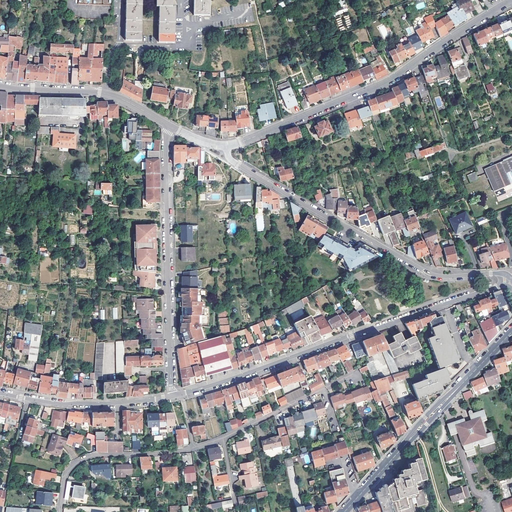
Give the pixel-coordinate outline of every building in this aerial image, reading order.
[(203,15),(210,15),(209,0),(193,0),(193,15),(203,15)] [(469,0),(461,0),(456,2),(457,3),(459,10),(462,8),(465,14),(474,9),(471,2),(469,0)] [(454,26),(467,18),(465,14),(462,8),(459,10),(457,3),(452,5),(453,8),(445,11),(446,14),(448,16),(454,26)] [(141,40),(142,5),(126,4),(125,19),(125,39),(141,40)] [(175,7),(172,7),(160,6),(158,41),(174,42),(175,21),(175,7)] [(425,17),(429,25),(430,29),(436,26),(434,22),(431,15),(425,17)] [(454,26),(448,16),(434,22),(436,26),(440,38),(449,33),(447,30),(454,26)] [(498,24),(502,33),(511,28),(508,19),(498,24)] [(490,28),(494,37),(502,33),(498,24),(490,28)] [(429,25),(416,31),(418,35),(421,42),(434,37),(430,29),(429,25)] [(490,28),(483,31),(487,40),(494,37),(490,28)] [(487,40),(483,31),(473,36),(478,47),(488,42),(487,40)] [(9,32),(4,32),(3,38),(0,38),(0,46),(1,46),(9,47),(9,39),(9,32)] [(408,40),(413,51),(423,46),(421,42),(418,35),(415,36),(408,40)] [(21,48),(24,37),(17,36),(16,39),(15,48),(21,48)] [(473,54),(467,39),(462,41),(468,55),(473,54)] [(400,44),(406,57),(414,53),(413,51),(408,40),(400,44)] [(27,56),(28,56),(30,56),(30,54),(35,55),(36,45),(34,45),(34,44),(30,43),(28,50),(27,56)] [(103,44),(95,44),(92,44),(92,51),(91,58),(90,81),(100,82),(103,44)] [(363,49),(365,53),(371,50),(375,48),(373,44),(363,49)] [(406,57),(400,44),(395,46),(396,49),(388,52),(393,64),(407,57),(406,57)] [(50,52),(54,52),(72,54),(73,49),(73,47),(50,45),(50,51),(50,52)] [(1,46),(0,51),(0,52),(8,53),(7,59),(0,57),(0,78),(5,80),(8,61),(8,57),(9,51),(9,47),(1,46)] [(456,50),(448,53),(457,78),(468,74),(465,65),(460,67),(459,64),(462,63),(460,56),(462,55),(460,48),(456,49),(456,50)] [(80,57),(80,49),(73,49),(72,54),(72,65),(79,65),(80,57)] [(44,65),(38,65),(36,81),(42,81),(47,82),(49,69),(49,65),(50,57),(50,52),(50,51),(46,51),(45,56),(44,56),(44,65)] [(14,62),(13,67),(11,81),(13,81),(18,82),(20,55),(15,54),(14,62)] [(26,65),(27,65),(28,56),(27,56),(22,55),(20,55),(18,82),(19,82),(25,82),(25,80),(26,65)] [(440,67),(434,69),(436,76),(439,86),(445,84),(444,81),(451,79),(444,56),(437,59),(440,67)] [(38,65),(39,58),(35,57),(34,66),(27,65),(26,65),(25,80),(27,80),(36,81),(38,65)] [(55,70),(54,82),(60,83),(67,84),(68,59),(61,58),(56,57),(55,66),(55,70)] [(90,81),(91,58),(87,58),(80,57),(79,65),(79,69),(79,80),(90,81)] [(377,60),(372,62),(374,66),(371,67),(372,69),(377,67),(377,66),(379,65),(379,66),(382,65),(380,64),(377,60)] [(358,70),(362,80),(367,78),(368,78),(369,78),(375,75),(372,69),(371,67),(370,65),(363,68),(358,70)] [(377,80),(388,74),(386,70),(383,66),(383,67),(382,65),(379,66),(379,65),(377,66),(377,67),(372,69),(375,75),(377,80)] [(430,78),(436,76),(434,69),(432,65),(427,66),(427,68),(423,70),(426,80),(430,78)] [(336,78),(341,90),(352,86),(355,85),(363,81),(362,80),(358,70),(357,68),(356,66),(351,68),(350,66),(344,68),(346,74),(336,78)] [(418,76),(414,78),(417,88),(419,92),(419,93),(422,91),(424,95),(428,93),(426,86),(424,87),(422,83),(425,82),(422,75),(418,76)] [(330,79),(325,81),(330,95),(335,93),(341,90),(336,78),(335,76),(330,78),(330,79)] [(417,88),(414,78),(404,82),(405,84),(408,92),(417,88)] [(122,85),(119,91),(124,93),(129,96),(134,86),(123,80),(122,85)] [(315,85),(320,99),(322,98),(323,98),(330,95),(325,81),(315,85)] [(163,84),(153,82),(149,99),(164,102),(166,90),(162,89),(163,84)] [(288,82),(278,86),(287,109),(288,108),(287,108),(297,104),(297,105),(288,82)] [(486,85),(488,92),(494,89),(492,83),(486,85)] [(405,84),(398,87),(402,96),(402,97),(409,94),(408,92),(405,84)] [(310,103),(320,99),(315,85),(304,89),(306,94),(303,95),(305,100),(308,99),(310,103)] [(140,102),(141,90),(134,86),(129,96),(131,97),(140,102)] [(391,90),(393,93),(395,98),(402,96),(398,87),(391,90)] [(187,95),(187,94),(178,93),(177,95),(174,94),(173,100),(172,105),(176,105),(176,107),(187,109),(188,102),(191,102),(191,96),(187,95)] [(375,101),(380,113),(398,107),(397,103),(395,98),(393,93),(384,96),(385,98),(375,101)] [(9,96),(7,96),(6,122),(15,122),(16,96),(9,96)] [(15,122),(14,125),(24,125),(25,105),(39,105),(39,99),(40,96),(18,96),(16,96),(15,122)] [(39,116),(62,116),(62,99),(47,99),(39,99),(39,105),(39,116)] [(62,116),(86,117),(85,107),(85,100),(82,100),(62,99),(62,116)] [(372,116),(380,114),(380,113),(375,101),(375,99),(369,101),(367,102),(369,106),(372,116)] [(97,103),(97,105),(98,116),(108,116),(107,102),(97,103)] [(107,102),(108,116),(108,118),(108,123),(113,122),(113,118),(118,118),(117,106),(113,106),(112,106),(112,104),(107,102)] [(93,106),(85,107),(86,117),(86,118),(98,117),(98,116),(97,105),(93,106)] [(273,105),(264,106),(265,109),(257,111),(259,121),(268,119),(276,117),(273,105)] [(372,116),(369,106),(363,108),(357,110),(360,119),(372,116)] [(362,127),(360,119),(357,110),(350,112),(344,114),(349,128),(357,125),(358,128),(362,127)] [(250,130),(255,130),(254,116),(248,116),(247,112),(241,112),(241,114),(237,114),(237,112),(235,112),(236,121),(237,129),(243,129),(243,128),(243,127),(249,126),(249,124),(250,124),(250,130)] [(205,132),(206,126),(207,117),(197,115),(195,124),(193,124),(192,130),(197,131),(198,126),(199,126),(199,131),(205,132)] [(205,134),(215,138),(217,118),(207,117),(206,126),(205,132),(205,134)] [(136,136),(136,130),(136,119),(131,119),(131,120),(127,120),(127,125),(124,125),(124,133),(128,134),(128,136),(136,136)] [(220,122),(220,132),(228,131),(228,121),(220,122)] [(237,131),(237,129),(236,121),(228,121),(228,131),(237,131)] [(319,137),(321,136),(329,133),(331,132),(327,121),(324,123),(323,122),(318,124),(318,125),(315,127),(314,128),(315,131),(316,130),(319,137)] [(291,129),(284,131),(287,141),(288,141),(289,143),(294,141),(294,139),(301,137),(297,127),(291,129)] [(55,135),(54,147),(76,148),(76,135),(60,135),(60,128),(51,128),(51,134),(55,135)] [(136,136),(135,150),(139,150),(139,141),(151,142),(151,131),(136,130),(136,136)] [(190,149),(190,143),(186,141),(186,146),(186,159),(186,160),(188,160),(194,160),(194,163),(194,167),(198,167),(198,148),(194,146),(194,149),(190,149)] [(434,153),(446,148),(444,143),(436,146),(432,148),(434,153)] [(174,146),(174,158),(186,159),(186,146),(174,146)] [(204,165),(204,151),(198,148),(198,167),(198,181),(204,181),(204,176),(210,176),(209,181),(215,181),(215,169),(214,169),(214,165),(211,165),(211,164),(206,164),(206,165),(204,165)] [(432,148),(424,151),(420,152),(422,157),(434,153),(432,148)] [(145,174),(159,174),(159,166),(159,153),(145,152),(145,157),(149,157),(149,159),(145,159),(145,174)] [(511,157),(484,169),(486,173),(493,192),(511,184),(511,157)] [(12,166),(2,166),(1,175),(12,176),(12,174),(12,171),(12,167),(12,166)] [(291,169),(289,169),(287,170),(286,166),(277,169),(281,181),(293,178),(291,169)] [(159,181),(159,174),(145,174),(146,189),(159,189),(159,181)] [(470,183),(470,184),(479,181),(477,177),(475,174),(467,176),(470,183)] [(23,195),(26,195),(26,185),(26,179),(11,179),(10,185),(24,186),(23,195)] [(250,184),(234,185),(234,203),(251,202),(250,184)] [(260,188),(256,187),(256,202),(262,202),(267,202),(267,204),(265,204),(265,207),(266,207),(267,209),(278,209),(276,200),(279,200),(278,195),(270,190),(270,193),(266,193),(266,191),(260,191),(260,188)] [(159,195),(159,189),(146,189),(146,208),(153,208),(153,202),(159,202),(159,195)] [(329,199),(329,209),(337,210),(337,202),(338,199),(332,199),(330,193),(326,194),(325,194),(327,199),(329,199)] [(376,220),(372,206),(370,201),(369,202),(363,204),(366,214),(369,223),(376,220)] [(290,202),(294,222),(299,221),(298,215),(297,213),(298,213),(301,208),(290,202)] [(337,202),(337,210),(337,213),(337,216),(339,217),(342,218),(346,218),(347,207),(347,202),(337,202)] [(83,214),(92,214),(92,205),(83,205),(83,214)] [(358,220),(358,217),(357,208),(347,207),(346,218),(346,219),(348,219),(356,219),(358,220)] [(412,210),(407,212),(408,217),(409,218),(403,221),(407,231),(412,230),(413,231),(414,232),(416,231),(416,230),(415,228),(419,227),(412,210)] [(406,237),(409,235),(407,231),(403,221),(402,219),(400,212),(397,213),(398,216),(391,219),(393,223),(392,223),(395,231),(402,228),(404,234),(406,237)] [(455,233),(471,226),(469,222),(465,212),(449,219),(455,233)] [(369,223),(366,214),(358,217),(358,220),(359,228),(361,229),(370,226),(369,223)] [(309,236),(311,233),(318,223),(307,216),(299,230),(309,236)] [(486,216),(476,220),(479,225),(488,221),(486,216)] [(378,221),(382,234),(386,233),(388,234),(388,235),(389,235),(393,246),(399,245),(389,217),(378,221)] [(318,223),(311,233),(322,238),(324,233),(327,228),(318,223)] [(180,242),(190,243),(191,227),(181,226),(180,242)] [(137,271),(153,273),(154,273),(154,271),(153,270),(153,265),(154,265),(155,256),(156,243),(157,237),(157,232),(157,228),(155,228),(143,227),(143,235),(140,235),(139,243),(139,251),(138,258),(137,271)] [(333,238),(324,233),(322,238),(318,245),(326,250),(325,252),(331,255),(332,254),(344,261),(343,264),(347,270),(348,269),(349,272),(380,255),(380,253),(376,252),(368,247),(364,246),(363,249),(361,247),(354,251),(333,238)] [(439,257),(442,255),(439,249),(441,248),(440,246),(439,244),(434,246),(429,233),(424,235),(436,267),(443,267),(439,257)] [(416,260),(416,258),(428,254),(423,241),(413,245),(408,247),(408,255),(416,260)] [(493,261),(494,261),(508,258),(505,244),(488,248),(491,255),(493,261)] [(447,256),(448,263),(458,261),(457,255),(454,246),(444,249),(446,257),(447,256)] [(0,263),(4,264),(10,265),(10,258),(1,257),(2,248),(0,247),(0,263)] [(192,248),(181,247),(182,255),(182,261),(194,261),(194,255),(192,255),(192,248)] [(488,248),(482,249),(484,253),(479,255),(482,263),(490,260),(488,256),(491,255),(488,248)] [(459,266),(465,265),(464,258),(460,259),(460,254),(457,255),(458,261),(459,266)] [(182,282),(182,289),(196,289),(196,270),(187,272),(184,272),(184,276),(182,277),(182,282)] [(153,279),(153,273),(137,271),(137,276),(139,276),(138,286),(152,288),(153,287),(154,283),(152,282),(153,281),(153,279)] [(182,322),(180,322),(180,325),(180,330),(182,333),(183,336),(183,337),(186,345),(204,339),(201,327),(199,327),(198,325),(208,324),(208,307),(203,307),(203,302),(199,302),(198,289),(196,289),(182,289),(181,289),(180,291),(180,297),(182,297),(182,299),(181,302),(181,307),(182,307),(184,307),(185,314),(182,315),(182,322)] [(492,294),(495,300),(497,304),(499,308),(505,305),(499,291),(492,294)] [(490,314),(493,313),(491,307),(497,304),(495,300),(491,301),(491,299),(490,299),(489,299),(488,298),(483,300),(486,308),(489,315),(490,314)] [(151,300),(136,300),(136,304),(136,311),(139,311),(139,314),(139,319),(141,319),(153,319),(154,319),(154,311),(150,311),(150,308),(152,308),(151,300)] [(301,300),(286,308),(289,313),(289,315),(305,307),(304,304),(301,300)] [(473,307),(475,313),(481,310),(486,308),(483,300),(478,302),(479,303),(478,303),(477,304),(476,303),(475,304),(476,305),(476,306),(473,307)] [(357,312),(362,320),(364,324),(370,320),(363,307),(361,308),(362,309),(357,312)] [(230,332),(228,309),(217,310),(219,333),(230,332)] [(497,325),(501,323),(500,321),(504,319),(505,321),(509,319),(506,312),(501,314),(499,310),(493,313),(490,314),(495,326),(497,325)] [(351,324),(352,326),(362,320),(357,312),(357,311),(347,317),(351,324)] [(339,317),(343,324),(345,328),(351,324),(347,317),(345,314),(339,317)] [(419,319),(423,328),(429,323),(435,316),(434,314),(421,318),(419,319)] [(484,317),(478,320),(489,343),(493,339),(495,336),(497,334),(494,326),(495,326),(490,314),(489,315),(484,317)] [(305,347),(309,345),(305,337),(307,336),(311,334),(312,335),(309,337),(312,343),(322,340),(321,337),(313,322),(310,316),(294,324),(298,332),(303,343),(305,347)] [(313,322),(321,337),(327,334),(332,331),(324,318),(323,316),(313,322)] [(339,317),(338,316),(328,321),(333,330),(339,327),(339,328),(343,326),(342,325),(343,324),(339,317)] [(436,318),(435,316),(429,323),(434,337),(427,339),(432,351),(434,350),(437,360),(436,361),(439,369),(458,362),(456,356),(455,357),(453,350),(454,350),(451,342),(450,342),(447,336),(448,335),(446,328),(444,328),(443,325),(444,324),(441,316),(436,318)] [(143,329),(154,329),(156,329),(156,325),(153,325),(153,323),(153,319),(141,319),(142,329),(143,329)] [(412,321),(416,330),(418,329),(420,331),(423,328),(419,319),(417,319),(412,321)] [(404,323),(411,337),(412,338),(414,336),(414,335),(415,335),(414,332),(416,331),(416,330),(412,321),(406,323),(404,323)] [(467,335),(475,352),(477,351),(479,351),(487,347),(482,337),(483,336),(482,333),(481,334),(478,328),(472,331),(474,335),(471,337),(469,332),(470,331),(468,327),(469,327),(467,322),(463,324),(468,334),(467,335)] [(32,325),(24,324),(23,334),(31,335),(32,325)] [(269,355),(263,340),(260,330),(258,324),(254,326),(252,326),(255,334),(258,333),(263,345),(257,347),(261,358),(265,357),(269,355)] [(43,326),(32,325),(31,335),(31,336),(41,337),(43,326)] [(253,344),(248,328),(244,330),(245,334),(248,345),(253,344)] [(145,340),(151,339),(162,338),(162,334),(154,335),(154,333),(154,329),(143,329),(143,336),(145,336),(145,340)] [(291,346),(292,348),(303,343),(298,332),(287,337),(287,338),(291,346)] [(222,336),(231,369),(237,367),(239,367),(236,358),(232,344),(230,338),(229,334),(222,336)] [(412,338),(411,337),(403,341),(399,334),(395,336),(391,337),(393,342),(386,345),(393,359),(408,352),(409,354),(421,349),(415,336),(414,336),(412,338)] [(366,353),(367,357),(382,351),(393,375),(399,373),(393,359),(386,345),(381,335),(374,338),(362,342),(366,353)] [(28,361),(37,362),(41,337),(31,336),(30,345),(29,356),(28,361)] [(231,369),(222,336),(198,343),(204,374),(205,376),(207,376),(231,369)] [(162,343),(162,338),(151,339),(151,347),(155,347),(162,347),(162,343)] [(287,338),(280,341),(284,350),(286,349),(287,348),(291,346),(287,338)] [(284,350),(280,341),(279,339),(273,342),(277,352),(278,351),(280,356),(285,354),(285,352),(284,350)] [(22,351),(22,353),(24,353),(23,355),(29,356),(30,345),(23,344),(24,341),(17,340),(16,350),(22,351)] [(265,340),(263,340),(269,355),(277,352),(273,342),(267,344),(265,340)] [(124,366),(124,347),(124,341),(116,342),(117,373),(124,373),(124,366)] [(104,342),(96,342),(94,374),(94,380),(100,380),(102,380),(104,342)] [(352,346),(356,358),(366,353),(362,342),(352,346)] [(182,387),(189,386),(187,378),(193,377),(204,374),(198,343),(177,350),(177,353),(182,387)] [(344,345),(335,350),(340,359),(348,373),(357,369),(354,364),(351,366),(348,361),(345,362),(344,359),(350,356),(344,345)] [(250,351),(253,361),(261,358),(257,347),(250,350),(250,351)] [(511,347),(503,350),(506,358),(507,362),(511,360),(511,347)] [(141,365),(152,365),(151,357),(151,354),(151,351),(151,349),(145,350),(145,356),(144,356),(144,357),(141,357),(141,365)] [(246,364),(243,354),(242,350),(241,349),(240,349),(241,352),(237,353),(238,358),(236,358),(239,367),(245,364),(246,364)] [(325,353),(330,363),(340,359),(335,350),(334,349),(330,351),(325,353)] [(250,351),(243,354),(246,364),(250,362),(253,361),(250,351)] [(312,357),(317,369),(328,365),(330,370),(332,369),(330,365),(330,363),(325,353),(323,354),(312,357)] [(155,357),(151,357),(152,365),(157,364),(163,364),(162,356),(159,356),(158,355),(157,355),(157,356),(155,356),(155,357)] [(131,366),(141,365),(141,357),(125,358),(126,366),(124,366),(124,373),(124,376),(131,376),(131,366)] [(317,369),(312,357),(303,361),(307,373),(317,369)] [(506,358),(495,362),(497,369),(499,375),(510,371),(507,362),(506,358)] [(380,379),(372,362),(370,363),(366,365),(367,366),(368,369),(373,381),(380,379)] [(41,375),(44,374),(46,364),(40,363),(39,365),(37,365),(36,373),(41,375)] [(308,385),(308,384),(300,366),(295,368),(293,369),(298,380),(301,388),(304,395),(307,394),(303,387),(308,385)] [(18,369),(14,382),(19,383),(19,384),(22,385),(22,384),(28,386),(31,373),(18,369)] [(280,385),(281,387),(298,380),(293,369),(285,372),(276,375),(280,385)] [(423,381),(412,385),(418,401),(423,399),(422,397),(436,392),(437,394),(443,392),(441,386),(446,384),(445,383),(450,382),(445,369),(425,376),(427,380),(423,381)] [(489,386),(502,382),(499,375),(497,369),(488,372),(488,374),(485,375),(489,386)] [(399,373),(393,375),(387,377),(389,384),(409,377),(407,371),(399,373)] [(3,383),(12,385),(15,373),(12,373),(11,375),(8,374),(6,373),(3,383)] [(41,376),(31,373),(28,386),(27,388),(36,391),(38,385),(39,385),(40,377),(41,376)] [(39,385),(37,394),(40,394),(50,396),(50,393),(53,375),(54,374),(52,374),(51,378),(40,377),(39,385)] [(314,381),(308,384),(308,385),(311,392),(324,385),(319,374),(314,376),(315,378),(313,379),(314,381)] [(56,394),(58,383),(59,378),(59,376),(53,375),(50,393),(55,394),(56,394)] [(261,381),(264,391),(280,385),(276,375),(261,381)] [(264,391),(261,381),(259,377),(253,379),(252,380),(256,394),(257,394),(257,393),(261,391),(262,396),(266,394),(264,391)] [(384,391),(392,389),(389,384),(387,377),(380,379),(373,381),(377,391),(382,401),(389,417),(394,415),(393,412),(393,411),(392,408),(391,408),(390,406),(385,396),(385,394),(384,391)] [(479,393),(482,392),(480,389),(488,387),(484,377),(475,381),(479,393)] [(128,380),(126,392),(126,397),(127,397),(132,397),(134,383),(128,379),(128,380)] [(128,380),(103,383),(103,391),(103,394),(116,393),(126,392),(128,380)] [(250,380),(244,383),(252,406),(259,403),(256,394),(252,380),(250,380)] [(68,392),(69,384),(58,383),(56,394),(56,397),(58,397),(66,398),(68,392)] [(142,391),(149,391),(148,387),(148,386),(143,386),(143,385),(138,386),(138,385),(134,383),(132,397),(142,395),(142,391)] [(236,386),(241,400),(244,408),(252,406),(244,383),(238,385),(236,386)] [(77,394),(78,385),(69,384),(68,392),(75,393),(77,394)] [(280,385),(264,391),(266,394),(282,388),(281,387),(280,385)] [(92,398),(92,394),(92,391),(94,391),(94,386),(93,386),(83,386),(83,398),(92,398)] [(231,387),(227,389),(231,404),(241,400),(236,386),(231,387)] [(356,391),(351,393),(354,401),(355,404),(366,399),(367,401),(374,399),(371,393),(368,387),(363,389),(362,388),(356,391)] [(288,403),(304,395),(301,388),(285,396),(285,397),(288,403)] [(231,404),(227,389),(223,391),(222,391),(225,403),(225,404),(227,409),(232,407),(231,404)] [(225,403),(222,391),(221,391),(216,392),(212,394),(215,405),(225,403)] [(375,391),(371,393),(374,399),(376,403),(382,401),(377,391),(375,391)] [(473,397),(471,391),(463,393),(465,400),(473,397)] [(336,395),(331,397),(334,409),(344,406),(345,407),(347,403),(354,401),(351,393),(345,395),(344,393),(342,394),(342,393),(336,395)] [(206,399),(208,407),(215,405),(212,394),(205,395),(206,399)] [(281,406),(288,403),(285,397),(278,401),(281,406)] [(206,399),(200,401),(203,415),(204,415),(208,414),(209,413),(208,407),(206,399)] [(422,413),(418,401),(404,406),(408,419),(422,413)] [(317,403),(313,405),(313,406),(316,416),(326,413),(323,402),(317,403)] [(0,416),(6,418),(9,406),(3,404),(0,416)] [(6,418),(6,419),(4,429),(7,430),(8,424),(15,426),(14,427),(17,428),(18,424),(16,423),(20,408),(19,408),(9,406),(6,418)] [(302,413),(304,422),(317,418),(316,416),(313,406),(309,407),(309,408),(310,409),(305,411),(301,412),(302,413)] [(62,428),(66,413),(60,411),(59,412),(54,411),(50,426),(55,427),(56,426),(62,428)] [(124,432),(130,431),(130,429),(142,428),(142,411),(136,411),(136,413),(130,414),(130,411),(126,411),(123,412),(124,432)] [(448,426),(452,437),(455,436),(460,434),(467,453),(468,457),(477,454),(474,447),(480,445),(481,447),(496,442),(492,433),(489,434),(484,421),(487,420),(484,411),(473,414),(472,412),(471,412),(470,412),(469,412),(469,413),(469,414),(472,422),(469,422),(466,423),(465,422),(463,422),(462,422),(459,421),(451,424),(448,426)] [(66,421),(79,423),(81,423),(81,421),(83,413),(75,412),(74,414),(68,413),(66,421)] [(89,426),(92,426),(93,413),(83,413),(81,421),(89,422),(89,426)] [(92,426),(115,426),(114,413),(97,413),(93,413),(92,426)] [(166,414),(168,426),(175,425),(173,413),(166,414)] [(302,413),(292,416),(295,426),(300,425),(305,424),(304,422),(302,413)] [(161,426),(159,414),(148,415),(149,428),(157,427),(161,427),(161,426)] [(166,414),(159,414),(161,426),(161,427),(161,431),(168,430),(168,426),(166,414)] [(289,416),(284,418),(285,424),(286,428),(288,436),(297,433),(296,430),(295,426),(292,416),(289,416)] [(27,424),(26,426),(36,429),(40,430),(41,427),(42,423),(28,419),(27,424)] [(364,427),(371,425),(368,419),(361,421),(364,427)] [(390,421),(397,436),(406,432),(400,419),(399,420),(393,422),(392,420),(390,421)] [(230,422),(230,423),(232,430),(238,427),(236,420),(230,422)] [(191,427),(193,435),(200,434),(200,437),(205,436),(204,430),(206,430),(205,424),(198,426),(198,425),(196,425),(196,426),(191,427)] [(286,428),(285,424),(277,426),(278,430),(279,430),(283,447),(289,445),(285,429),(286,428)] [(371,425),(364,427),(367,434),(373,432),(371,425)] [(30,448),(36,429),(26,426),(20,445),(30,448)] [(182,429),(175,430),(177,445),(188,444),(186,429),(182,429)] [(96,451),(108,452),(123,453),(123,443),(117,443),(108,442),(104,442),(104,432),(96,432),(96,436),(96,446),(96,451)] [(395,442),(390,432),(377,439),(382,449),(395,442)] [(92,446),(96,446),(96,436),(89,433),(87,438),(91,440),(92,446)] [(329,433),(322,435),(325,446),(332,444),(329,433)] [(52,434),(46,455),(57,458),(58,459),(61,450),(60,450),(61,447),(62,443),(66,445),(67,439),(52,434)] [(74,437),(69,435),(67,439),(66,445),(71,447),(72,444),(73,441),(80,443),(82,437),(75,435),(74,437)] [(270,438),(261,440),(264,449),(272,447),(273,449),(274,450),(282,448),(279,435),(270,438)] [(315,473),(329,470),(334,490),(336,500),(338,506),(344,499),(349,493),(347,486),(342,468),(332,470),(331,467),(329,468),(328,463),(324,464),(324,461),(338,457),(338,456),(349,453),(347,447),(346,445),(344,437),(339,439),(340,444),(328,447),(328,448),(326,449),(325,446),(319,448),(320,451),(311,453),(315,473)] [(248,440),(243,441),(244,443),(236,445),(238,456),(251,453),(248,440)] [(457,453),(454,444),(453,445),(452,442),(449,443),(450,446),(442,448),(442,449),(444,449),(449,463),(456,461),(456,460),(455,459),(457,458),(456,454),(457,453)] [(351,446),(353,452),(355,451),(353,443),(346,445),(347,447),(351,446)] [(353,458),(358,471),(375,466),(370,452),(369,452),(363,454),(355,457),(353,452),(351,446),(347,447),(349,453),(350,459),(353,458)] [(220,447),(208,450),(210,460),(222,458),(220,447)] [(292,457),(284,459),(286,467),(293,465),(292,457)] [(140,458),(141,469),(151,469),(150,458),(140,458)] [(393,483),(381,491),(376,493),(378,500),(378,501),(381,511),(412,511),(416,511),(414,504),(417,503),(418,506),(427,504),(423,491),(417,492),(415,484),(427,481),(421,459),(415,460),(415,463),(409,464),(410,469),(401,471),(402,474),(397,476),(398,478),(393,480),(394,482),(393,483)] [(245,476),(255,473),(254,468),(253,468),(252,462),(240,465),(242,471),(243,470),(244,470),(245,476)] [(105,477),(111,476),(110,463),(91,465),(91,469),(94,473),(102,472),(103,474),(105,477)] [(121,465),(116,465),(117,478),(126,477),(126,473),(133,473),(132,464),(123,465),(121,465)] [(215,486),(229,483),(228,474),(215,477),(215,474),(217,474),(215,465),(211,466),(215,486)] [(185,482),(196,480),(194,466),(183,468),(185,482)] [(294,466),(287,467),(292,495),(298,494),(294,466)] [(162,469),(164,481),(177,480),(176,467),(162,469)] [(51,481),(51,479),(52,474),(51,473),(35,470),(32,484),(40,486),(42,487),(43,486),(44,486),(45,482),(44,482),(44,479),(46,480),(51,481)] [(244,476),(245,479),(245,483),(246,488),(247,489),(259,486),(256,473),(255,473),(245,476),(244,476)] [(467,485),(462,487),(465,498),(471,496),(467,485)] [(73,499),(84,500),(85,487),(74,486),(73,499)] [(453,502),(465,498),(462,487),(450,491),(453,502)] [(326,503),(336,500),(334,490),(324,493),(326,503)] [(53,493),(38,492),(36,505),(51,506),(53,493)] [(245,496),(238,498),(240,506),(246,505),(245,496)] [(222,502),(223,508),(233,506),(232,500),(222,502)] [(367,505),(369,511),(381,511),(378,501),(367,505)] [(212,509),(212,510),(223,508),(222,502),(217,503),(211,504),(212,509)]
